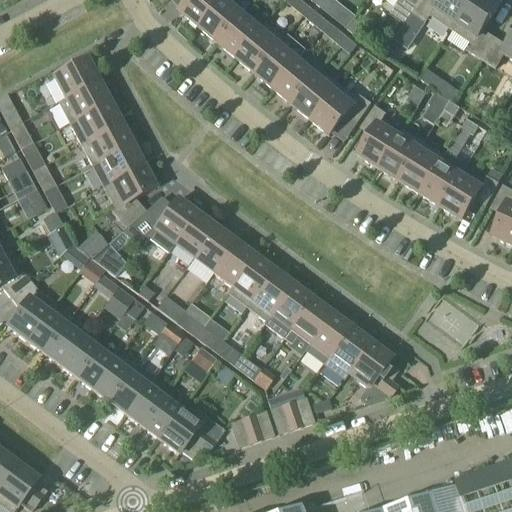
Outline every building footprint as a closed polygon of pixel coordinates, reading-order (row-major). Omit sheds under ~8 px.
[(192,0),(179,17),(198,33),(222,3),(225,0),(192,0)] [(393,0),(400,5),(390,17),(404,27),(411,17),(423,0),(393,0)] [(450,34),(472,0),(441,0),(437,6),(429,0),(423,0),(411,17),(424,27),(429,20),(450,34)] [(480,64),(493,43),(481,35),(498,10),(489,3),(490,1),(489,0),(472,0),(450,34),(471,48),(466,55),(480,64)] [(330,1),(320,13),(332,22),(341,10),(330,1)] [(216,48),(241,19),(222,3),(198,33),(216,48)] [(298,3),(291,12),(302,20),(309,12),(298,3)] [(320,21),(309,12),(302,20),(313,29),(320,21)] [(235,63),(264,28),(263,28),(259,34),(241,19),(216,48),(235,63)] [(338,33),(351,41),(359,28),(346,20),(338,33)] [(264,28),(235,63),(253,79),(282,44),(264,28)] [(330,42),(339,50),(346,42),(337,34),(330,42)] [(511,65),(511,40),(506,51),(493,43),(480,64),(493,72),(502,59),(511,65)] [(356,50),(346,42),(339,50),(349,58),(356,50)] [(282,44),(253,79),(272,94),(296,65),(278,50),(283,44),(282,44)] [(61,77),(45,85),(57,107),(97,86),(85,64),(75,69),(74,67),(60,74),(61,77)] [(290,109),(319,74),(314,80),(296,65),(272,94),(290,109)] [(417,72),(410,83),(431,96),(424,109),(433,114),(440,102),(444,105),(451,93),(417,72)] [(309,125),(338,90),(319,74),(290,109),(309,125)] [(68,128),(108,107),(97,86),(57,107),(68,128)] [(338,90),(309,125),(328,141),(344,121),(355,129),(369,108),(359,101),(356,105),(338,90)] [(0,117),(5,127),(16,121),(4,99),(0,101),(0,117)] [(80,150),(120,128),(108,107),(68,128),(80,150)] [(397,141),(377,129),(384,119),(374,112),(360,132),(370,139),(356,161),(378,174),(402,135),(401,135),(397,141)] [(450,157),(477,139),(467,123),(440,141),(450,157)] [(91,171),(131,149),(120,128),(80,150),(91,171)] [(398,186),(422,148),(402,135),(378,174),(398,186)] [(13,141),(20,154),(31,148),(24,136),(13,141)] [(31,148),(20,154),(27,166),(38,161),(31,148)] [(422,148),(398,186),(418,199),(439,167),(442,160),(423,148),(422,148)] [(102,192),(142,171),(131,149),(91,171),(102,192)] [(439,167),(418,199),(439,212),(459,179),(465,169),(445,156),(442,160),(439,167)] [(0,173),(6,185),(24,175),(18,163),(0,173)] [(125,233),(144,217),(143,216),(133,204),(154,192),(142,171),(102,192),(114,213),(110,215),(125,233)] [(43,197),(54,191),(47,178),(36,184),(43,197)] [(459,179),(439,212),(460,225),(473,203),(484,210),(496,188),(485,182),(479,192),(459,179)] [(35,194),(27,181),(17,187),(24,200),(35,194)] [(511,250),(511,201),(511,199),(511,196),(502,191),(490,212),(501,219),(491,242),(511,250)] [(34,194),(24,200),(31,214),(42,209),(34,194)] [(54,218),(65,212),(58,199),(47,205),(54,218)] [(170,211),(159,202),(143,216),(144,217),(125,233),(140,251),(147,242),(167,257),(173,249),(196,218),(176,204),(170,211)] [(54,218),(42,224),(48,236),(61,230),(54,218)] [(215,233),(196,218),(173,249),(192,263),(215,233)] [(45,238),(57,261),(71,249),(61,230),(48,236),(45,238)] [(211,278),(234,247),(215,233),(192,263),(211,278)] [(0,240),(0,261),(9,257),(0,240)] [(226,298),(253,261),(234,247),(211,278),(230,292),(226,298)] [(0,291),(9,302),(28,286),(20,277),(11,284),(0,262),(9,258),(9,257),(0,261),(0,291)] [(246,312),(273,276),(253,261),(226,298),(246,312)] [(265,326),(292,290),(273,276),(246,312),(265,326)] [(93,289),(106,297),(112,287),(100,279),(93,289)] [(18,314),(5,331),(25,346),(47,317),(53,309),(36,296),(28,286),(9,302),(18,314)] [(142,289),(136,298),(146,305),(152,297),(142,289)] [(265,326),(264,328),(283,342),(289,335),(311,304),(292,290),(265,326)] [(422,316),(449,342),(466,324),(439,298),(422,316)] [(133,324),(142,311),(133,304),(123,316),(133,324)] [(162,320),(166,308),(152,304),(148,315),(162,320)] [(308,349),(331,319),(311,304),(289,335),(308,349)] [(169,323),(174,327),(185,314),(179,310),(169,323)] [(47,317),(25,346),(42,358),(63,329),(68,323),(61,318),(56,324),(47,317)] [(156,341),(163,329),(148,317),(140,329),(156,341)] [(308,349),(304,355),(323,369),(350,333),(331,319),(308,349)] [(193,342),(201,332),(188,322),(181,332),(193,342)] [(151,348),(167,361),(182,340),(165,328),(151,348)] [(58,370),(80,341),(63,329),(42,358),(58,370)] [(201,332),(193,342),(206,351),(214,341),(201,332)] [(342,384),(369,347),(350,333),(323,369),(342,384)] [(75,382),(96,353),(80,341),(58,370),(75,382)] [(369,347),(342,384),(347,378),(366,392),(369,388),(388,402),(396,391),(388,385),(396,374),(386,367),(389,362),(369,347)] [(219,361),(232,370),(240,360),(227,351),(219,361)] [(91,395),(117,360),(116,360),(112,365),(96,353),(75,382),(91,395)] [(206,375),(214,364),(205,357),(196,368),(206,375)] [(107,407),(135,370),(134,369),(133,372),(117,360),(91,395),(107,407)] [(252,370),(240,360),(232,370),(245,380),(252,370)] [(124,419),(151,382),(135,370),(107,407),(124,419)] [(260,373),(251,385),(262,393),(271,381),(260,373)] [(140,431),(162,402),(146,390),(152,382),(151,382),(124,419),(140,431)] [(266,405),(269,415),(281,411),(289,408),(285,399),(266,405)] [(156,443),(178,414),(162,402),(140,431),(156,443)] [(304,403),(292,407),(300,431),(312,427),(304,403)] [(289,408),(281,411),(289,435),(300,431),(292,407),(289,408)] [(281,411),(269,415),(277,439),(289,435),(281,411)] [(178,414),(156,443),(176,458),(179,454),(190,462),(198,452),(205,457),(214,446),(222,436),(204,422),(198,429),(178,414)] [(264,417),(252,420),(260,444),(271,440),(264,417)] [(252,420),(241,424),(249,448),(260,444),(252,420)] [(241,424),(229,428),(237,452),(249,448),(241,424)] [(451,426),(420,434),(422,444),(453,436),(451,426)] [(0,489),(16,468),(0,456),(0,489)] [(16,468),(0,489),(0,510),(2,511),(14,511),(18,507),(23,511),(31,511),(32,511),(41,500),(40,500),(44,496),(32,488),(36,483),(16,468)] [(511,511),(511,469),(382,511),(511,511)] [(73,492),(90,486),(86,476),(70,482),(73,492)]
